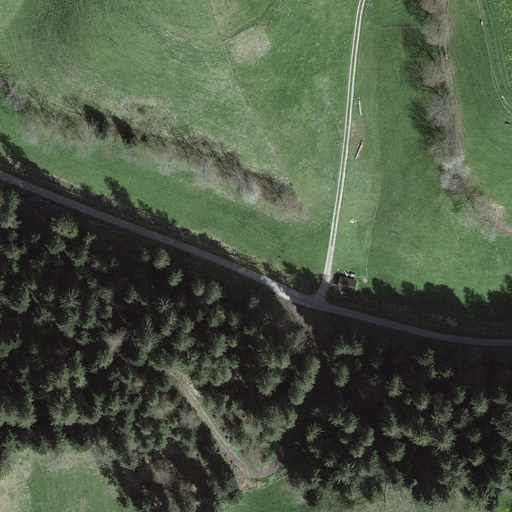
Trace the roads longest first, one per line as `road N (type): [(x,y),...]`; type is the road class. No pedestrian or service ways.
road 1 (unclassified): [(0,173),(319,304),(464,340),(511,342)]
road 2 (track): [(284,292),(319,340),(321,360),(276,460),(259,469),(237,458),(174,373),(29,320),(0,318)]
road 3 (track): [(362,0),(319,304)]
